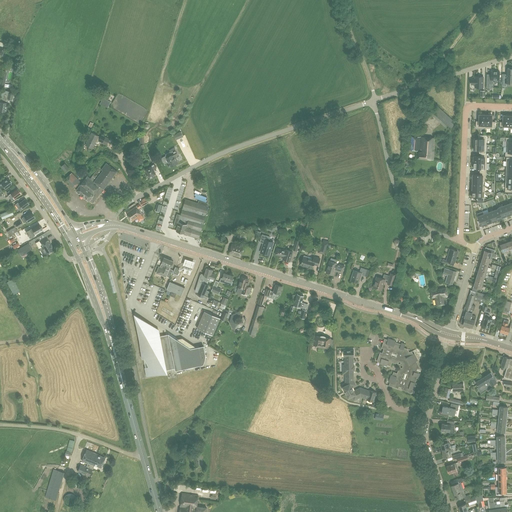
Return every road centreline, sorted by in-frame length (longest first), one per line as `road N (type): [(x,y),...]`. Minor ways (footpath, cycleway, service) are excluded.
road 1 (unclassified): [(112,222),(122,206),(218,154),(374,100)]
road 2 (primary): [(407,315),(132,228)]
road 3 (residential): [(511,107),(465,105),(460,241)]
road 4 (unclassified): [(142,455),(59,429),(0,424)]
road 5 (unclassified): [(374,100),(511,56)]
road 6 (unclassified): [(415,218),(395,188),(374,100)]
